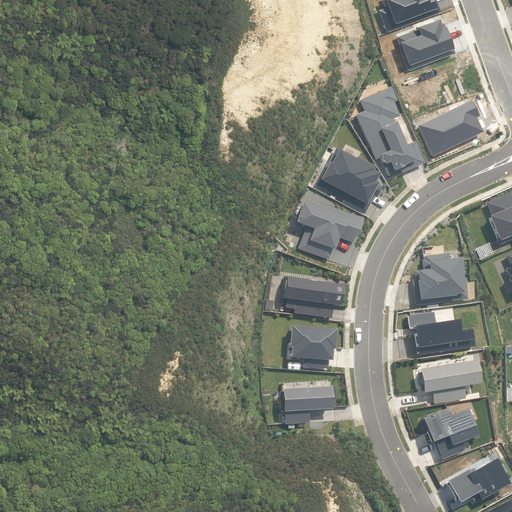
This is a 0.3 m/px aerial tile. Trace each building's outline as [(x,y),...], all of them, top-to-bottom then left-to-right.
[(385,177),(398,171),(399,173),(420,164),(411,142),(405,145),(404,144),(401,146),(390,120),(396,117),(390,103),(392,101),(386,88),(357,101),(361,112),(353,116),(373,160),(377,158),(385,177)] [(325,163),(313,185),(341,200),(340,202),(362,214),(372,197),(374,198),(379,187),(370,183),(374,174),(368,171),(371,166),(355,158),(354,159),(333,148),(326,163),(325,163)] [(511,190),(483,203),(488,215),(484,217),(494,241),(495,241),(496,245),(511,239),(511,190)] [(304,226),(296,247),(327,258),(335,236),(350,241),(352,236),(354,237),(360,216),(316,200),(314,206),(299,201),(293,221),(304,226)] [(412,306),(465,300),(462,280),(460,280),(459,270),(457,271),(455,258),(446,259),(446,254),(421,256),(421,260),(419,260),(420,270),(412,271),(413,280),(409,280),(412,306)] [(292,309),(291,313),(328,318),(330,306),(334,307),(337,285),(281,278),(279,298),(284,299),(282,308),(292,309)] [(410,327),(412,350),(471,341),(468,327),(458,329),(456,317),(433,321),(431,310),(403,315),(406,328),(410,327)] [(332,328),(287,325),(286,344),(288,344),(287,356),(301,357),(300,366),(327,367),(328,348),(330,348),(332,328)] [(475,383),(471,361),(414,370),(418,393),(428,392),(431,405),(463,399),(460,386),(475,383)] [(282,424),(307,423),(305,411),(327,409),(326,387),(276,390),(278,412),(280,412),(282,424)] [(438,460),(460,451),(458,444),(476,437),(469,420),(466,421),(462,408),(448,414),(446,407),(431,413),(416,418),(421,431),(420,432),(424,443),(431,440),(438,460)] [(471,493),(475,500),(504,484),(489,459),(465,472),(463,470),(442,481),(453,502),(471,493)] [(511,511),(511,497),(484,511),(511,511)]
